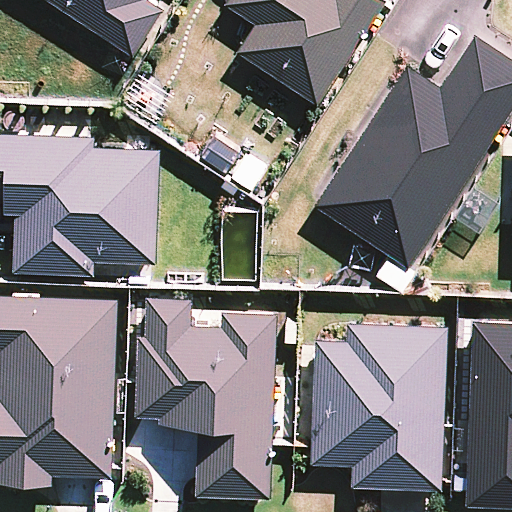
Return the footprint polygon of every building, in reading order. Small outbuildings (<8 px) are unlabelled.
[(62,0),(137,49),(167,4),(161,0),(62,0)] [(233,0),(259,17),(240,45),(322,98),(387,0),(233,0)] [(320,199),(413,260),(511,109),(511,47),(480,27),(444,80),(412,59),(320,199)] [(99,130),(0,126),(0,188),(9,189),(8,205),(19,205),(16,266),(98,269),(99,254),(160,257),(165,142),(99,139),(99,130)] [(116,470),(122,292),(0,287),(0,345),(2,345),(0,390),(0,389),(0,455),(4,456),(3,476),(56,478),(56,468),(116,470)] [(276,440),(281,307),(226,305),(225,319),(195,318),(196,292),(151,291),(150,328),(142,328),(140,377),(139,409),(164,410),(163,417),(202,418),(200,489),(275,491),(276,440)] [(448,419),(452,318),(351,314),(351,333),(319,332),(315,441),(315,457),(356,458),(356,480),(446,483),(448,419)] [(511,315),(476,314),(470,485),(470,500),(511,501),(511,315)]
